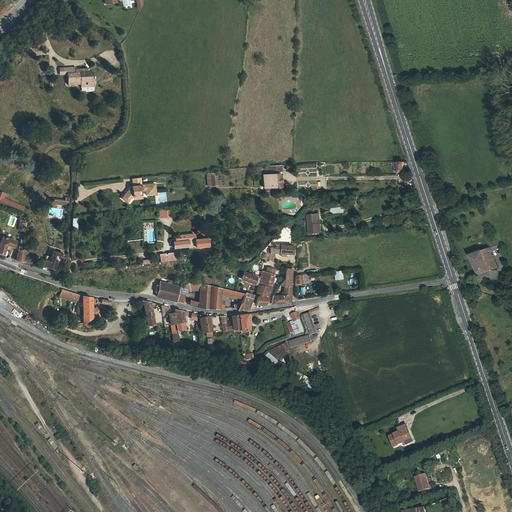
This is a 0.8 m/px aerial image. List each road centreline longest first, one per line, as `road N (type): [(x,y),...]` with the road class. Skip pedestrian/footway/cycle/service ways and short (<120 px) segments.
road 1 (residential): [(11,268),(96,294),(205,312),(453,279)]
road 2 (unknown): [(0,302),(53,336),(205,376),(293,414),(327,439),(372,511)]
road 3 (primary): [(367,0),(453,279)]
road 4 (primary): [(456,290),(511,457)]
